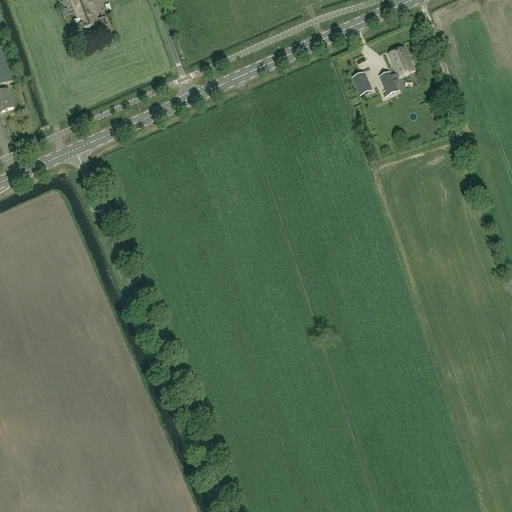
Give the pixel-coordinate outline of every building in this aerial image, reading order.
[(74,21),(80,36),(100,28),(94,12),(95,12),(90,0),(69,0),(77,20),(74,21)] [(69,16),(67,9),(61,11),(63,18),(69,16)] [(0,46),(0,113),(14,108),(8,90),(4,91),(2,85),(12,82),(0,46)] [(398,78),(399,79),(415,72),(404,49),(388,56),(396,72),(390,74),(380,78),(387,94),(397,90),(393,80),(398,78)] [(361,96),(371,91),(364,75),(354,79),(361,96)]
